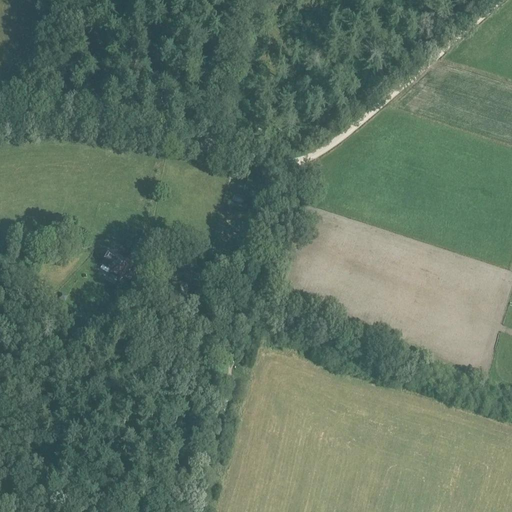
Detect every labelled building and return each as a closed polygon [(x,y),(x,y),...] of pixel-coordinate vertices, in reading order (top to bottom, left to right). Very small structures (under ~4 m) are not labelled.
[(111,252),(108,256),(103,266),(111,271),(108,275),(121,283),(124,277),(123,277),(125,273),(129,275),(133,268),(135,264),(128,260),(127,262),(111,252)] [(161,267),(196,275),(198,264),(163,257),(161,267)] [(171,285),(168,303),(181,304),(183,287),(171,285)] [(219,294),(226,302),(233,294),(226,287),(219,294)] [(157,313),(160,306),(152,304),(150,310),(157,313)]
